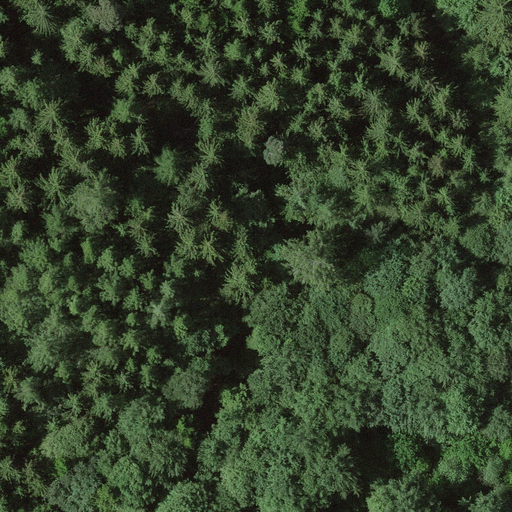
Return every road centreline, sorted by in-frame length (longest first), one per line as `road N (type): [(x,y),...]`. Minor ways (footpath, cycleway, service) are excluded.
road 1 (track): [(511,262),(380,223),(0,53)]
road 2 (track): [(511,200),(423,0)]
